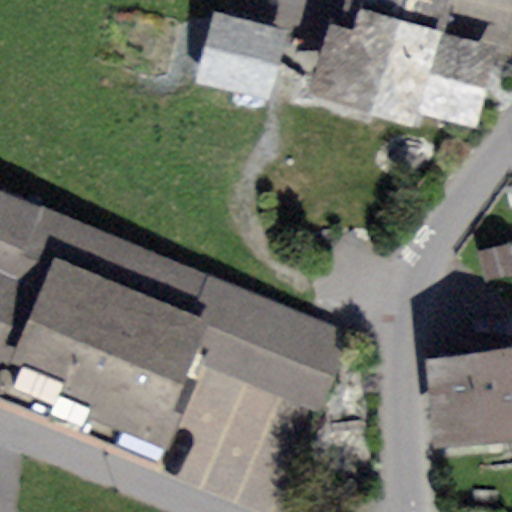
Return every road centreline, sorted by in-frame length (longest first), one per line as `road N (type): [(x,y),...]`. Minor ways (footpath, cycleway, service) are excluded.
road 1 (residential): [(411,511),(394,285),(511,137)]
road 2 (residential): [(225,511),(0,421)]
